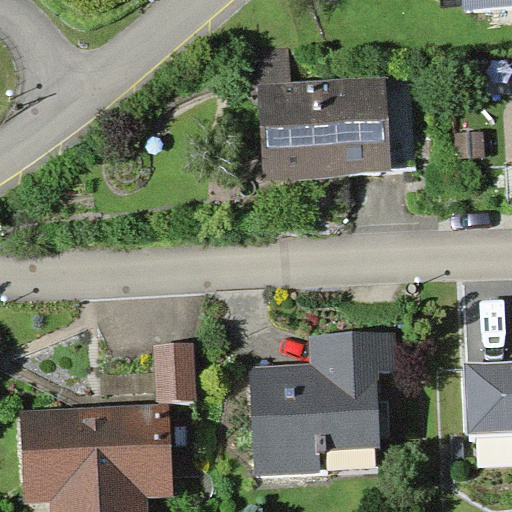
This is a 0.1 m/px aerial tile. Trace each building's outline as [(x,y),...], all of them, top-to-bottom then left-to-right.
[(240,59),(241,89),(267,88),(266,57),(240,59)] [(260,155),(262,184),(375,178),(370,91),(265,98),(268,154),(260,155)] [(321,377),(248,381),(253,482),(323,479),(322,458),(373,456),(369,377),(386,376),(384,343),(320,346),(321,377)] [(152,359),(154,410),(189,408),(187,357),(152,359)] [(511,360),(463,363),(467,435),(511,432),(511,360)] [(160,419),(21,426),(24,494),(54,493),(54,511),(133,511),(133,501),(163,499),(160,419)]
